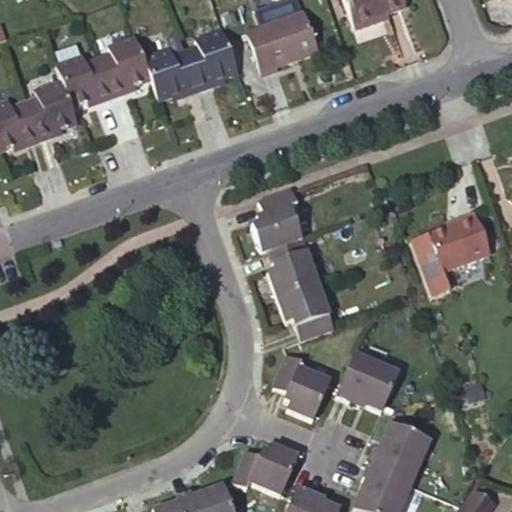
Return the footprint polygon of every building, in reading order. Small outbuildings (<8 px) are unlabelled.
[(369,22),(397,12),(392,0),(336,0),(350,36),(371,28),(369,22)] [(297,17),(239,39),(255,83),(271,78),(269,73),(311,58),(297,17)] [(180,57),(193,94),(206,90),(205,85),(219,80),(231,76),(217,36),(189,45),(191,52),(180,57)] [(137,63),(129,42),(102,52),(105,59),(92,64),(106,103),(120,98),(118,94),(131,89),(144,84),(137,63)] [(144,84),(152,104),(165,100),(178,95),(180,99),(193,94),(180,57),(167,61),(165,54),(137,63),(144,84)] [(76,61),(49,71),(55,87),(64,113),(77,109),(90,105),(91,109),(106,103),(92,64),(78,69),(76,61)] [(205,85),(206,90),(221,85),(219,80),(205,85)] [(18,107),(32,147),(45,143),(44,138),(57,133),(70,129),(64,113),(55,87),(27,96),(30,103),(18,107)] [(118,94),(120,98),(133,93),(131,89),(118,94)] [(178,95),(165,100),(166,104),(180,99),(178,95)] [(0,153),(2,153),(16,148),(17,152),(32,147),(18,107),(5,113),(2,105),(0,105),(0,153)] [(90,105),(77,109),(78,113),(91,109),(90,105)] [(44,138),(45,143),(59,138),(57,133),(44,138)] [(16,148),(2,153),(4,157),(17,152),(16,148)] [(291,211),(286,197),(253,209),(257,221),(250,224),(253,231),(246,234),(256,260),(263,258),(269,276),(263,278),(283,331),(289,328),(297,348),(329,335),(284,213),(291,211)] [(488,261),(472,218),(456,224),(458,229),(411,246),(431,301),(448,295),(442,277),(488,261)] [(253,231),(250,224),(243,227),(246,234),(253,231)] [(290,400),(286,408),(283,415),(309,426),(325,388),(295,375),(298,367),(283,361),(270,393),(283,398),(290,400)] [(349,361),(331,403),(345,409),(347,405),(377,417),(394,380),(349,361)] [(280,405),(286,408),(290,400),(283,398),(280,405)] [(371,456),(366,469),(409,488),(426,444),(387,428),(375,457),(371,456)] [(243,456),(229,488),(243,494),(246,487),(277,501),(294,462),(269,451),(266,457),(259,454),(255,462),(243,456)] [(398,511),(409,488),(366,469),(360,484),(364,485),(352,511),(398,511)] [(504,511),(510,504),(481,485),(469,504),(481,511),(504,511)] [(226,511),(219,492),(205,497),(189,503),(187,499),(172,505),(172,506),(174,510),(168,511),(226,511)] [(189,503),(205,497),(202,493),(187,499),(189,503)] [(292,494),(285,511),(323,511),(305,504),(306,501),(292,494)]
